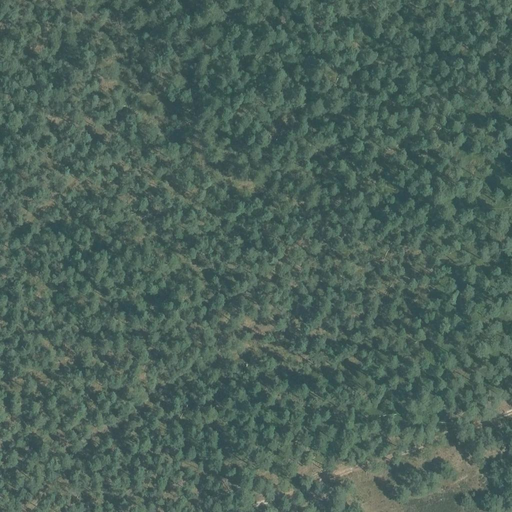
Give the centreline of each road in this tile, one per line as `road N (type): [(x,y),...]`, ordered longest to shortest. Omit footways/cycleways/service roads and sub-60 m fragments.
road 1 (track): [(511,41),(27,511)]
road 2 (track): [(511,409),(228,511)]
road 3 (track): [(0,390),(204,337)]
road 4 (track): [(145,108),(0,253)]
road 5 (track): [(145,108),(96,63),(0,29)]
road 6 (track): [(255,0),(145,108)]
